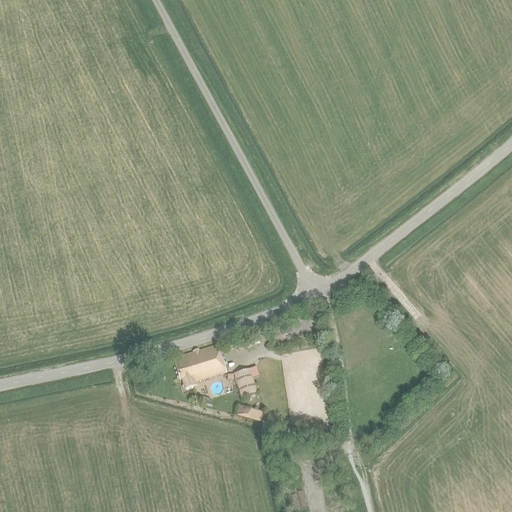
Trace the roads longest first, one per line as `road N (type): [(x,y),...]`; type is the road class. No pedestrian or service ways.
road 1 (unclassified): [(319,293),(151,0)]
road 2 (tertiary): [(0,387),(208,337),(319,293)]
road 3 (tertiary): [(319,293),(511,141)]
road 4 (unclassified): [(346,445),(339,353),(319,293)]
